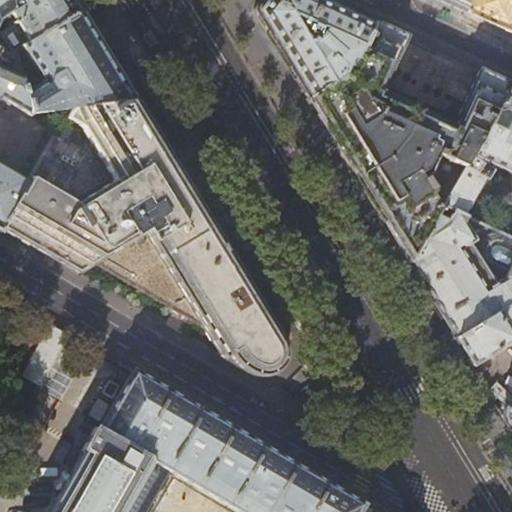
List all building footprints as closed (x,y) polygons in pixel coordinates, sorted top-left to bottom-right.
[(0,0),(0,50),(9,54),(14,51),(22,46),(79,12),(72,0),(0,0)] [(89,6),(85,0),(72,0),(79,12),(89,6)] [(283,58),(307,98),(349,73),(373,23),(325,1),(323,0),(263,0),(254,10),(283,58)] [(511,0),(441,0),(470,13),(511,32),(511,0)] [(79,12),(22,46),(42,81),(25,92),(31,112),(34,112),(65,108),(72,108),(75,101),(82,96),(89,98),(93,105),(133,100),(95,38),(79,12)] [(349,73),(307,98),(351,168),(408,263),(442,206),(469,158),(511,85),(477,71),(451,127),(377,93),(403,37),(373,23),(349,73)] [(25,92),(14,51),(9,54),(0,50),(0,231),(1,229),(27,179),(0,163),(0,96),(26,112),(26,113),(30,115),(31,114),(32,115),(34,112),(31,112),(25,92)] [(511,86),(511,85),(469,158),(489,169),(492,164),(511,172),(511,86)] [(140,112),(133,100),(93,105),(72,108),(65,108),(27,176),(28,177),(27,179),(1,229),(76,273),(91,262),(102,268),(203,327),(220,357),(247,372),(251,374),(254,375),(257,376),(259,376),(261,376),(264,376),(267,375),(270,374),(273,372),(276,370),(279,368),(280,365),(282,363),(283,359),(284,356),(284,354),(284,351),(283,347),(282,344),(281,341),(179,175),(140,112)] [(491,170),(489,169),(469,158),(442,206),(463,216),(485,179),(486,179),(491,170)] [(511,238),(463,216),(442,206),(408,263),(428,295),(454,337),(511,302),(511,238)] [(511,302),(454,337),(471,366),(511,340),(511,302)] [(32,365),(49,374),(66,344),(49,334),(32,365)] [(58,368),(72,375),(80,360),(79,360),(66,353),(58,368)] [(107,416),(100,428),(150,460),(239,511),(357,511),(361,505),(356,501),(202,412),(189,404),(133,371),(108,416),(107,416)] [(511,401),(510,402),(505,407),(504,414),(501,416),(510,430),(511,428),(511,401)] [(120,511),(150,460),(100,428),(96,426),(82,451),(84,453),(50,511),(120,511)]
